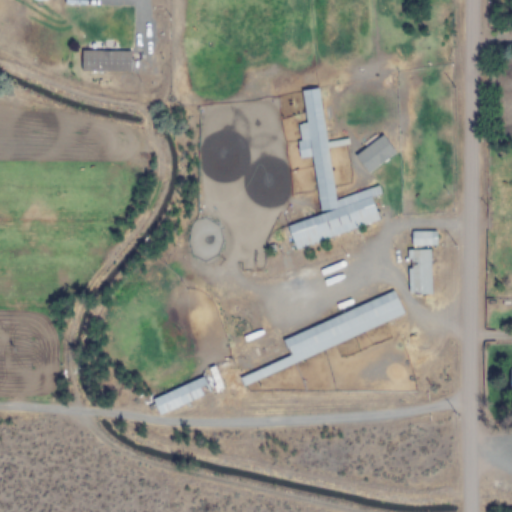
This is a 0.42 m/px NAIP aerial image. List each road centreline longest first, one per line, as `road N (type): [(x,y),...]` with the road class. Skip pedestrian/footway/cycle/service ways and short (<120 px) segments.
road 1 (residential): [(511,465),(467,445),(433,410),(239,427),(0,411)]
road 2 (residential): [(468,511),(469,0)]
